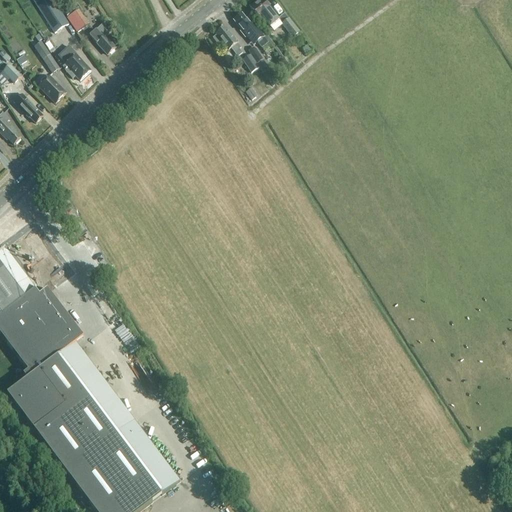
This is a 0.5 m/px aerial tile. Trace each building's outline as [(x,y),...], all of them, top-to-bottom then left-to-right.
[(32,0),(54,35),(70,25),(53,0),(32,0)] [(263,20),(270,30),(279,23),(271,13),(261,0),(260,0),(249,8),(260,22),(263,20)] [(79,11),(67,19),(77,34),(89,26),(79,11)] [(300,33),(307,28),(298,15),(291,19),(300,33)] [(245,22),(241,16),(233,22),(241,31),(239,32),(244,38),(245,37),(253,46),(256,44),(260,49),(266,44),(255,29),(254,30),(247,21),(245,22)] [(300,36),(289,22),(281,27),(293,42),(300,36)] [(96,31),(97,32),(90,38),(101,50),(102,49),(109,56),(115,51),(111,45),(112,44),(106,37),(110,34),(102,25),(96,31)] [(230,49),(236,58),(241,54),(238,51),(240,50),(229,35),(228,36),(223,30),(217,35),(217,36),(214,39),(224,53),(226,51),(227,52),(230,49)] [(50,56),(50,55),(48,53),(43,46),(41,43),(34,48),(43,61),(44,61),(50,56)] [(48,53),(50,55),(54,52),(48,43),(43,46),(48,53)] [(263,61),(254,48),(248,52),(257,65),(263,61)] [(307,48),(303,51),(306,56),(311,53),(307,48)] [(29,63),(38,59),(34,50),(26,54),(29,63)] [(64,66),(62,67),(63,68),(66,73),(72,80),(75,78),(76,78),(80,83),(80,82),(91,72),(76,55),(64,66)] [(44,61),(43,61),(52,75),(60,70),(50,56),(44,61)] [(249,57),(242,61),(251,74),(257,70),(249,57)] [(4,72),(16,83),(22,78),(10,66),(4,72)] [(25,80),(34,87),(40,79),(32,72),(25,80)] [(66,97),(49,79),(39,90),(50,102),(51,102),(55,106),(66,97)] [(261,98),(267,93),(261,84),(254,89),(261,98)] [(245,93),(251,102),(258,97),(251,89),(248,92),(245,93)] [(22,97),(13,105),(28,121),(29,119),(36,126),(42,120),(31,109),(33,107),(22,97)] [(0,136),(7,143),(8,142),(13,147),(20,141),(12,132),(14,131),(8,125),(7,126),(6,125),(9,122),(2,116),(0,118),(0,136)] [(41,262),(65,242),(40,211),(16,230),(41,262)] [(52,312),(40,296),(41,295),(15,261),(15,255),(10,255),(6,249),(0,253),(0,331),(10,345),(32,376),(39,371),(98,450),(134,422),(64,329),(73,322),(60,306),(52,312)] [(87,284),(90,288),(101,279),(98,275),(87,284)] [(104,296),(111,304),(119,296),(112,289),(104,296)] [(120,324),(132,315),(124,306),(113,315),(120,324)] [(125,333),(143,367),(153,362),(136,327),(125,333)] [(145,400),(148,405),(155,400),(139,376),(132,381),(145,400)] [(146,419),(136,426),(142,436),(152,429),(146,419)]
